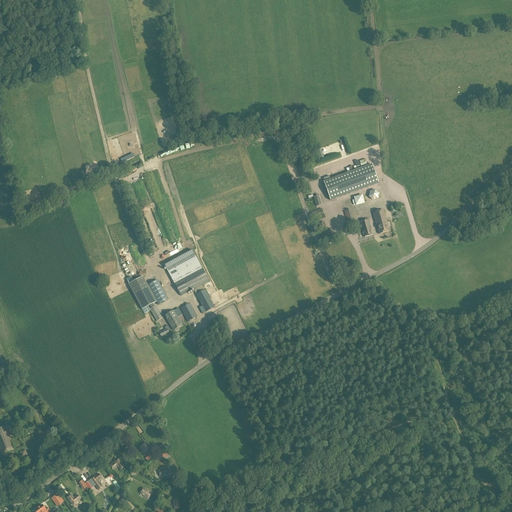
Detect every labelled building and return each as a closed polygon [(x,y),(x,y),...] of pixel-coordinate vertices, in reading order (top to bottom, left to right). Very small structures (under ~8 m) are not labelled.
[(372,164),(324,181),(331,200),(379,183),(372,164)] [(373,201),(378,199),(379,194),(375,190),(370,191),(368,197),(373,201)] [(317,208),(322,206),(319,195),(313,197),(317,208)] [(356,206),(365,203),(362,195),(354,197),(356,206)] [(317,221),(325,217),(321,208),(313,212),(317,221)] [(350,209),(344,211),(348,226),(355,225),(350,209)] [(379,234),(389,231),(384,210),(373,213),(379,234)] [(364,237),(373,234),(369,219),(360,221),(364,237)] [(326,231),(324,222),(319,224),(323,240),(331,238),(329,230),(326,231)] [(199,308),(202,314),(214,307),(202,285),(209,281),(192,250),(164,265),(181,296),(193,290),(202,306),(199,308)] [(129,284),(143,310),(157,302),(158,305),(168,300),(157,280),(147,285),(143,277),(134,282),(131,277),(126,279),(129,284)] [(193,322),(192,320),(197,317),(190,304),(181,309),(188,322),(189,321),(190,324),(193,322)] [(162,318),(154,306),(150,309),(152,312),(149,314),(150,316),(153,314),(157,321),(162,318)] [(173,311),(165,316),(173,331),(182,326),(173,311)] [(161,337),(169,332),(169,331),(170,331),(168,326),(165,328),(166,329),(159,333),(161,337)] [(5,428),(5,427),(0,428),(0,452),(1,455),(13,450),(8,436),(12,434),(11,432),(13,431),(12,430),(11,430),(9,427),(5,428)] [(144,443),(140,447),(144,453),(149,449),(144,443)] [(20,453),(22,458),(28,455),(25,450),(20,453)] [(109,466),(113,470),(118,467),(120,470),(125,467),(121,461),(122,460),(120,458),(109,466)] [(168,467),(157,471),(160,477),(166,475),(170,474),(168,467)] [(91,479),(85,484),(88,488),(90,490),(95,486),(98,490),(103,487),(99,481),(102,478),(98,473),(95,476),(94,476),(91,479)] [(84,490),(88,488),(85,484),(82,480),(78,483),(84,490)] [(149,491),(143,488),(140,493),(143,496),(148,500),(153,493),(149,491)] [(58,493),(51,498),(57,506),(64,501),(58,493)] [(66,498),(72,506),(76,503),(81,499),(78,495),(74,497),(71,494),(66,498)] [(178,499),(172,500),(175,511),(181,509),(178,499)]
